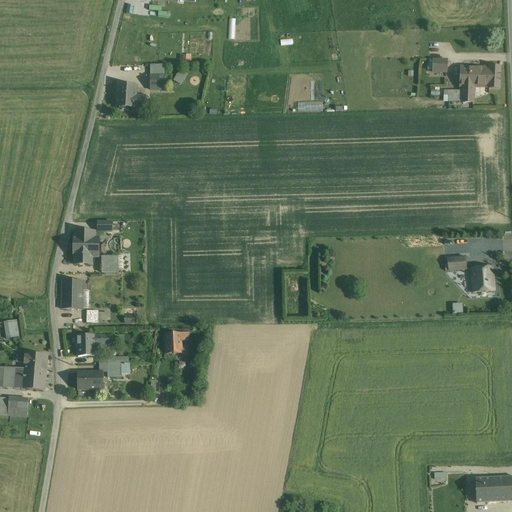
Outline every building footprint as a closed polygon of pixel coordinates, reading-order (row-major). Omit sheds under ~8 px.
[(449,61),(434,60),(434,75),(449,75),(449,61)] [(500,68),(490,68),(490,70),(490,87),(489,89),(499,89),(500,68)] [(490,87),(490,70),(462,69),(461,86),(463,86),(463,91),(463,102),(473,103),(474,87),(490,87)] [(165,90),(165,76),(151,76),(151,90),(165,90)] [(179,79),(178,90),(187,90),(187,80),(179,79)] [(136,87),(118,86),(117,107),(135,108),(144,109),(145,100),(136,99),(136,87)] [(463,102),(463,91),(449,91),(449,96),(449,102),(463,102)] [(112,222),(98,222),(99,233),(99,232),(112,232),(113,232),(112,222)] [(95,233),(83,233),(81,231),(76,231),(74,233),(74,237),(75,238),(75,239),(75,256),(74,256),(75,256),(75,264),(74,265),(75,265),(91,265),(92,265),(92,257),(98,257),(99,239),(95,238),(95,233)] [(464,270),(464,256),(444,257),(445,271),(464,270)] [(118,257),(102,257),(102,273),(118,273),(118,257)] [(493,269),(472,270),(473,295),(494,294),(493,269)] [(83,281),(63,281),(62,310),(83,310),(83,281)] [(460,311),(460,303),(451,303),(451,312),(460,311)] [(137,309),(125,309),(125,324),(137,324),(137,309)] [(99,312),(87,311),(87,323),(99,323),(99,321),(99,313),(99,312)] [(109,313),(99,313),(99,321),(109,321),(109,313)] [(19,320),(4,322),(7,339),(21,336),(19,320)] [(181,333),(166,334),(167,354),(174,354),(174,355),(175,355),(175,354),(182,354),(182,341),(189,341),(189,333),(181,334),(181,333)] [(95,336),(78,336),(78,357),(95,357),(95,348),(99,348),(98,345),(111,345),(111,336),(95,336)] [(131,336),(111,336),(111,345),(131,345),(131,336)] [(48,356),(26,355),(24,369),(23,389),(44,391),(45,391),(48,356)] [(121,364),(108,365),(108,378),(122,378),(122,375),(121,364)] [(127,364),(121,364),(122,375),(130,375),(130,364),(127,364)] [(16,369),(5,368),(4,388),(15,389),(16,369)] [(24,369),(16,369),(15,389),(23,389),(24,369)] [(103,390),(102,373),(78,373),(79,391),(103,390)] [(29,400),(0,397),(0,415),(27,417),(29,400)] [(511,477),(476,479),(477,503),(511,501),(511,477)]
